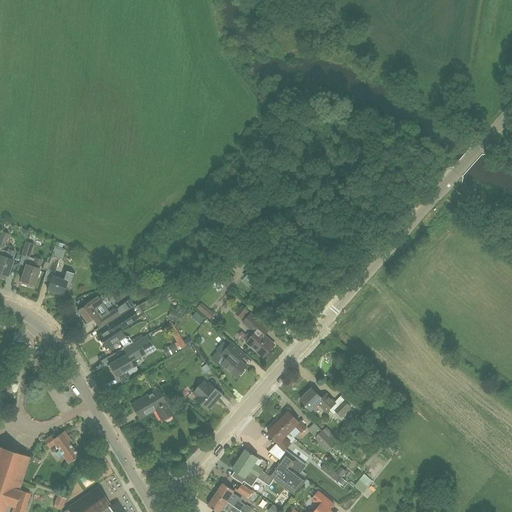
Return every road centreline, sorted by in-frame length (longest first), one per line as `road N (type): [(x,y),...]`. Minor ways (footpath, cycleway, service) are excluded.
road 1 (unclassified): [(151,505),(511,108)]
road 2 (tertiary): [(151,505),(62,353),(37,325),(0,305)]
